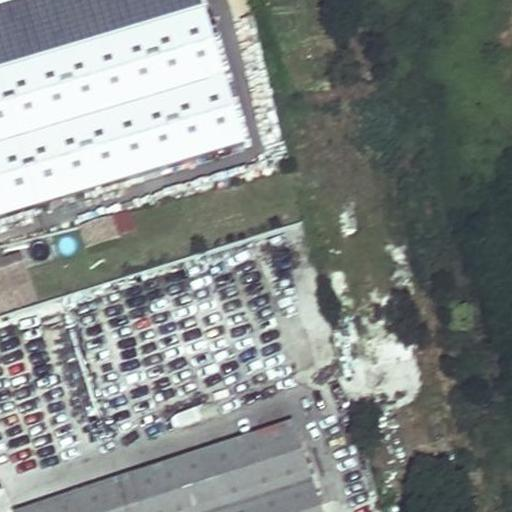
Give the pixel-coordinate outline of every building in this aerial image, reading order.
[(0,0),(0,218),(244,145),(205,14),(200,0),(0,0)] [(83,237),(112,230),(110,219),(80,227),(83,237)] [(0,294),(12,291),(7,274),(2,259),(8,257),(5,250),(0,252),(0,294)] [(26,267),(7,274),(12,291),(31,285),(26,267)] [(28,511),(320,511),(294,427),(228,448),(225,438),(201,446),(204,456),(28,511)]
